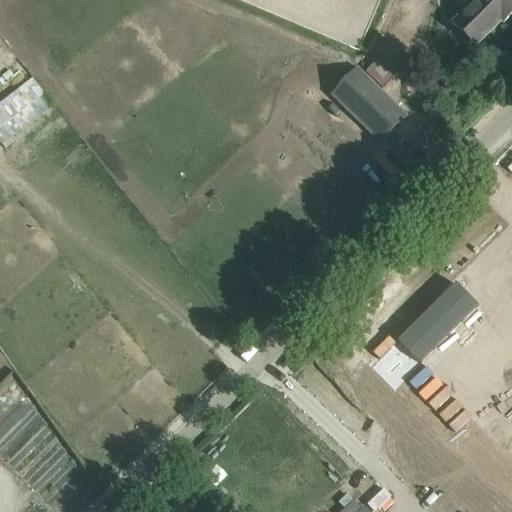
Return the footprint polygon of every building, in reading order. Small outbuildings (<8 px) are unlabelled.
[(511,12),(511,0),(476,0),(453,24),(475,45),(501,19),(504,21),(511,12)] [(331,95),(381,142),(405,117),(356,69),(331,95)] [(0,104),(0,144),(2,147),(53,107),(33,80),(0,104)] [(511,255),(510,253),(474,289),(511,328),(511,255)] [(455,288),(399,346),(421,367),(476,309),(455,288)]
